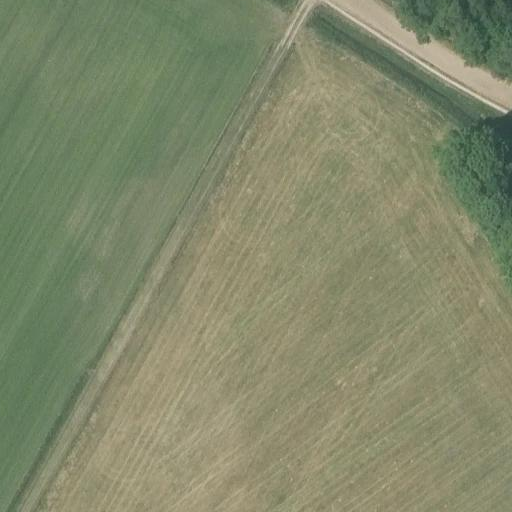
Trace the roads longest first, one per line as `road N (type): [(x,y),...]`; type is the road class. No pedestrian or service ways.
road 1 (track): [(20,511),(308,0)]
road 2 (track): [(350,0),(511,100)]
